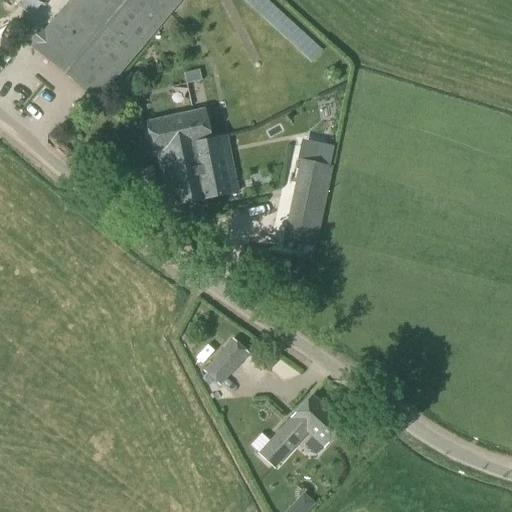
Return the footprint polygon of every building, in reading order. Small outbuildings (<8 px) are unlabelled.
[(95,103),(182,0),(69,0),(30,47),(95,103)] [(210,140),(204,111),(146,123),(155,165),(158,165),(167,209),(235,194),(223,137),(210,140)] [(299,160),(293,191),(326,198),(332,167),(299,160)] [(287,220),(282,239),(315,246),(320,226),(287,220)] [(248,352),(233,339),(223,349),(238,363),(248,352)] [(342,427),(311,398),(292,418),(291,418),(257,455),(274,470),(292,450),(308,433),(323,447),(342,427)]
